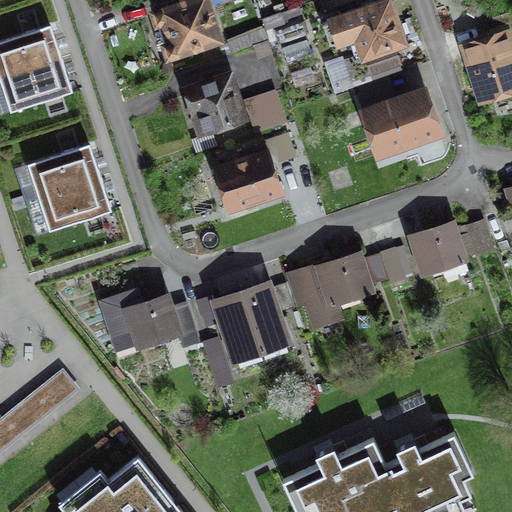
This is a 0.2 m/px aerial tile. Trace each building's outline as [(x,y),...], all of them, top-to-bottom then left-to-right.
[(200,0),(184,0),(141,14),(159,67),(217,48),(200,0)] [(213,0),(217,10),(248,0),(213,0)] [(389,0),(385,0),(319,21),(330,54),(358,46),(363,60),(405,46),(389,0)] [(511,31),(464,45),(482,109),(511,100),(511,31)] [(0,68),(4,81),(59,62),(50,33),(0,49),(0,68)] [(305,46),(281,54),(285,67),(309,59),(305,46)] [(59,62),(4,81),(15,115),(71,97),(59,62)] [(196,142),(244,125),(226,74),(178,91),(196,142)] [(432,93),(369,115),(387,167),(450,146),(432,93)] [(242,104),(252,135),(279,127),(269,96),(242,104)] [(276,167),(294,160),(287,138),(268,144),(276,167)] [(41,198),(98,179),(90,149),(33,167),(41,198)] [(259,153),(204,170),(218,213),(272,195),(259,153)] [(98,179),(41,198),(52,231),(109,212),(98,179)] [(486,225),(469,231),(479,259),(496,253),(486,225)] [(459,227),(414,241),(427,283),(472,268),(459,227)] [(394,251),(379,256),(389,287),(404,282),(394,251)] [(356,253),(318,266),(332,306),(370,293),(356,253)] [(318,266),(284,278),(298,318),(306,315),(312,332),(338,323),(332,306),(318,266)] [(265,283),(207,301),(227,367),(286,349),(265,283)] [(285,287),(272,291),(280,314),(293,310),(285,287)] [(136,288),(95,302),(109,341),(125,335),(131,351),(171,337),(173,341),(180,338),(164,293),(140,301),(136,288)] [(38,387),(0,417),(0,452),(55,408),(38,387)] [(455,436),(385,468),(393,511),(463,511),(465,511),(460,501),(471,496),(464,480),(473,476),(455,436)] [(393,511),(385,468),(374,443),(285,484),(297,511),(393,511)] [(184,511),(183,511),(138,454),(67,511),(184,511)]
